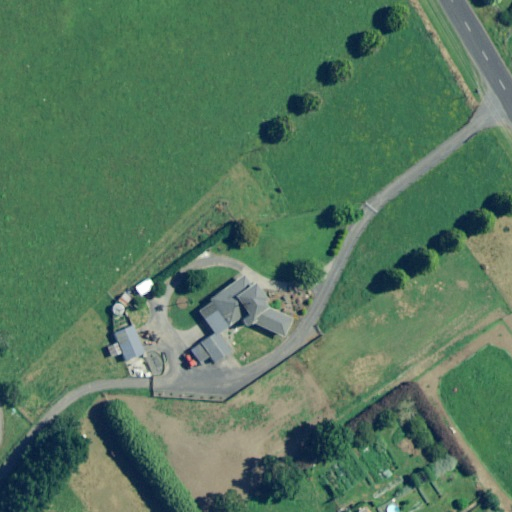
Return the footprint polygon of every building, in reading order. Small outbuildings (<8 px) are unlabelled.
[(215,332),(217,334),(236,319),(244,329),(251,323),(283,338),(291,321),(268,309),(243,276),(210,301),(196,312),(213,334),(215,332)] [(154,288),(148,280),(135,289),(141,297),(154,288)] [(118,319),(131,300),(123,294),(109,312),(118,319)] [(131,327),(113,335),(116,343),(105,348),(111,361),(122,355),(126,363),(144,354),(131,327)] [(213,334),(190,351),(201,365),(203,364),(207,370),(230,352),(217,334),(215,332),(213,334)]
